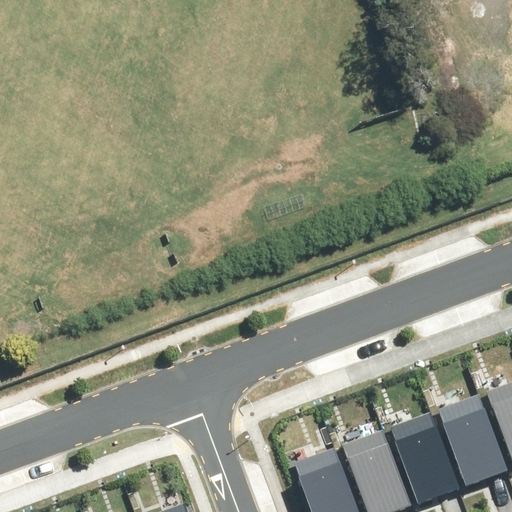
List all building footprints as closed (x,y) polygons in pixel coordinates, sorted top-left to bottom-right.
[(511,464),(511,383),(483,394),(508,466),(511,464)] [(508,466),(483,394),(435,410),(461,482),(508,466)] [(461,482),(435,410),(388,427),(413,499),(461,482)] [(375,511),(413,499),(388,427),(341,443),(364,511),(375,511)] [(364,511),(341,443),(294,459),(312,511),(364,511)] [(189,511),(185,500),(153,511),(189,511)]
